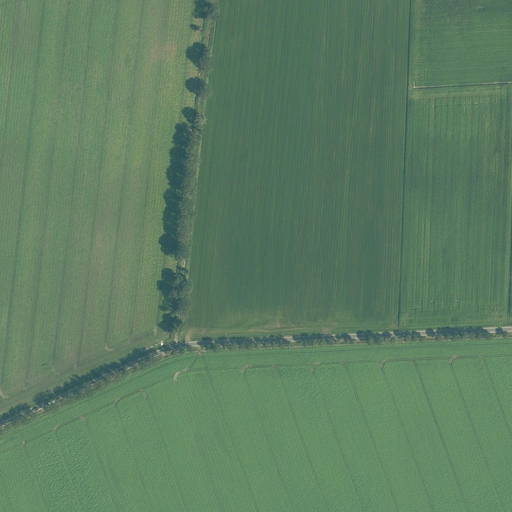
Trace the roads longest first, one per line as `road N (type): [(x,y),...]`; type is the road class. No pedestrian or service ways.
road 1 (unclassified): [(0,423),(170,345),(511,329)]
road 2 (track): [(177,344),(213,0)]
